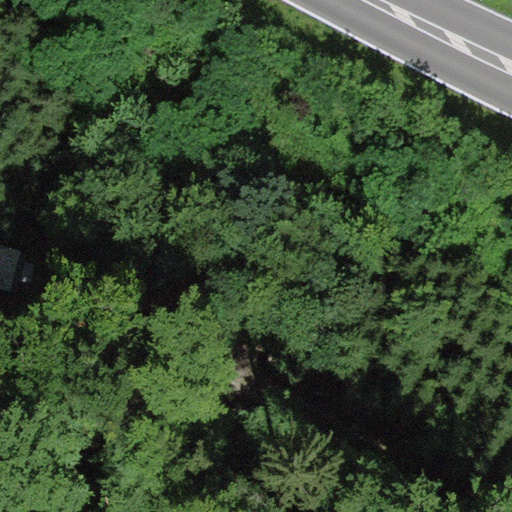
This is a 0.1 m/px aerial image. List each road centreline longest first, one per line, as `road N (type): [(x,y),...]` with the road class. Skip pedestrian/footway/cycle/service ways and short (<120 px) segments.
road 1 (track): [(0,322),(75,343),(335,449),(432,511)]
road 2 (primary): [(511,81),(354,0)]
